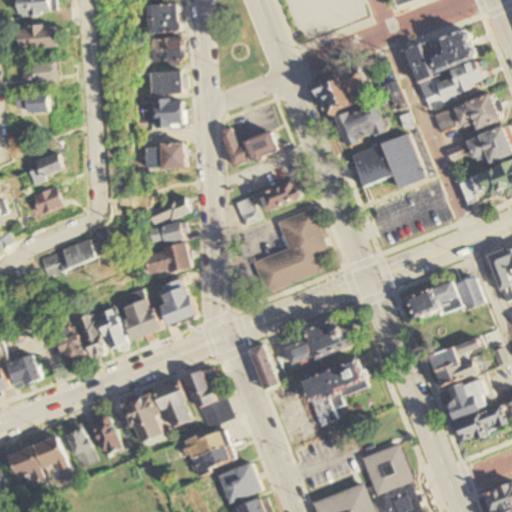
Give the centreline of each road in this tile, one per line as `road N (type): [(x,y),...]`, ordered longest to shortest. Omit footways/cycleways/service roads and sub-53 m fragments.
road 1 (tertiary): [(204,0),(217,311),(226,337)]
road 2 (tertiary): [(369,280),(254,0)]
road 3 (residential): [(471,0),(208,105)]
road 4 (secondary): [(462,511),(369,280)]
road 5 (secondary): [(226,337),(0,425)]
road 6 (residential): [(99,207),(85,0)]
road 7 (secondary): [(226,337),(296,511)]
road 8 (secondary): [(369,280),(226,337)]
road 9 (secondary): [(511,224),(369,280)]
road 10 (residential): [(99,207),(88,225),(0,270)]
